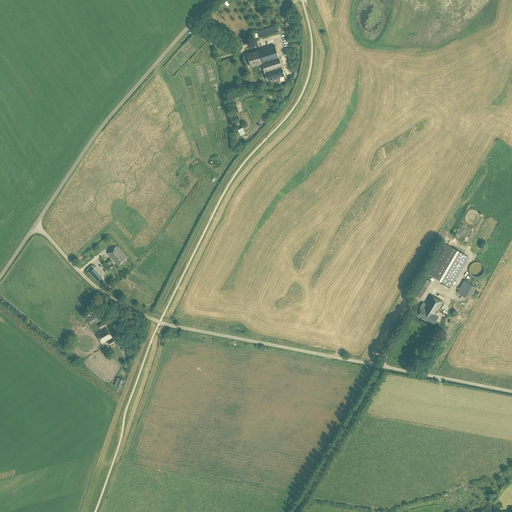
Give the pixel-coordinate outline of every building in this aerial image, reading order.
[(257,31),(259,38),(278,32),(276,25),(257,31)] [(246,54),(250,67),(261,63),(267,81),(284,76),(274,45),(246,54)] [(428,274),(451,287),(468,257),(446,244),(428,274)] [(108,254),(118,266),(126,258),(116,247),(108,254)] [(469,269),(469,271),(469,273),(470,274),(472,276),(473,277),(476,278),(478,277),(480,277),(481,276),(482,275),(483,274),(484,273),(484,271),(484,269),(484,268),(483,267),(483,265),(482,264),(480,263),(479,263),(477,262),(474,262),(472,263),(471,265),(470,266),(469,267),(469,269)] [(432,281),(425,276),(416,290),(423,295),(432,281)] [(457,292),(469,300),(476,288),(463,280),(457,292)] [(416,314),(425,319),(436,299),(430,295),(424,304),(422,303),(416,314)] [(436,299),(425,319),(434,325),(438,317),(435,316),(437,315),(439,314),(439,312),(439,311),(438,310),(437,309),(442,302),(436,299)] [(85,316),(90,324),(99,319),(94,311),(85,316)] [(96,334),(101,343),(112,337),(106,328),(96,334)] [(123,389),(127,379),(121,377),(117,387),(123,389)]
